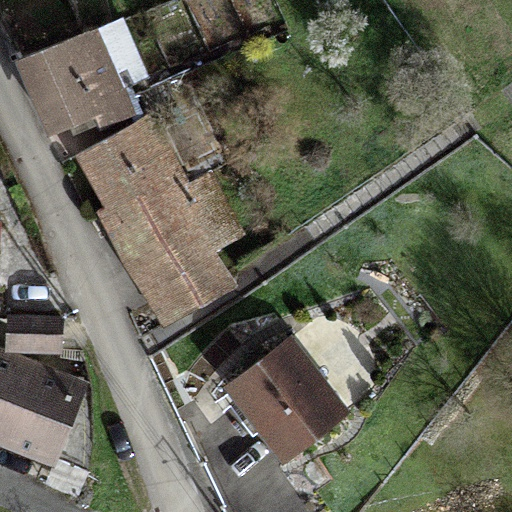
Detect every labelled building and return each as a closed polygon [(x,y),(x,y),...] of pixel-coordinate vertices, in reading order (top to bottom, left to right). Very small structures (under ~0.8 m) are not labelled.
[(63,40),(19,57),(49,126),(68,119),(74,129),(88,123),(89,127),(129,109),(118,86),(143,76),(120,18),(94,28),(63,40)] [(182,183),(146,115),(76,152),(107,206),(138,258),(174,238),(187,262),(205,252),(206,255),(155,285),(160,295),(173,317),(232,285),(225,275),(210,253),(208,250),(236,235),(203,172),(182,183)] [(8,314),(6,345),(59,348),(60,315),(8,314)] [(288,337),(227,384),(283,457),(344,409),(288,337)] [(0,434),(51,455),(87,471),(92,441),(91,384),(90,383),(80,387),(0,355),(0,434)]
